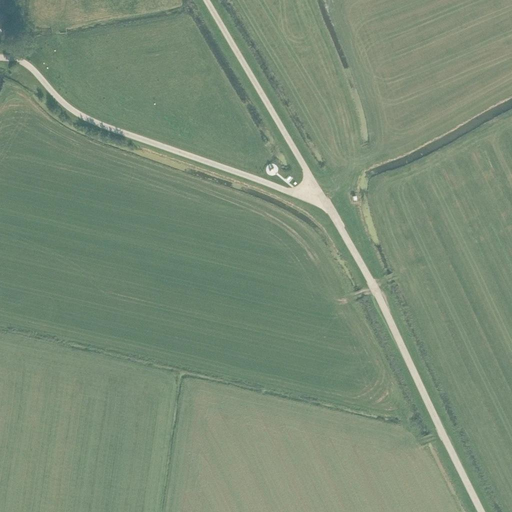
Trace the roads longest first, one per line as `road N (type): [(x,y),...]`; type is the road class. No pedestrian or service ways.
road 1 (unclassified): [(480,511),(316,188)]
road 2 (unclassified): [(316,188),(284,191),(101,126),(66,106),(24,63),(0,58)]
road 3 (unclassified): [(316,188),(205,0)]
